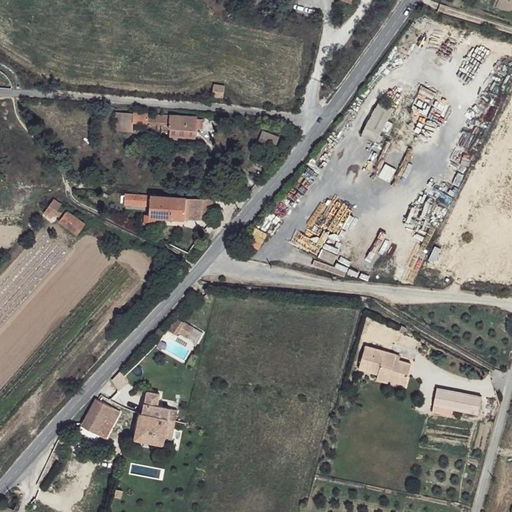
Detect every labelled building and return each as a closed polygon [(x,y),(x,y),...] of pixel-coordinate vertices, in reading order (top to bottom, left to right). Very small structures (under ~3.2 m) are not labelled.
[(258,12),(262,0),(243,0),(241,5),(258,12)] [(225,87),(214,85),(213,98),(223,99),(225,87)] [(389,106),(379,102),(366,127),(378,133),(381,125),(389,106)] [(392,109),(389,106),(381,125),(378,133),(381,134),(385,126),(392,109)] [(394,178),(420,117),(398,108),(388,131),(391,133),(375,170),(394,178)] [(133,115),(114,114),(113,136),(133,137),(133,123),(133,115)] [(171,127),(171,116),(133,115),(133,123),(161,124),(161,127),(171,127)] [(198,116),(172,115),(171,116),(171,127),(198,129),(198,125),(198,116)] [(285,131),(269,126),(263,145),(271,147),(279,150),(285,131)] [(151,197),(127,194),(126,204),(152,204),(151,197)] [(187,199),(151,197),(152,204),(151,217),(160,217),(186,219),(187,199)] [(213,200),(187,199),(186,219),(212,220),(213,200)] [(53,202),(45,213),(54,217),(55,215),(80,234),(85,225),(59,207),(60,205),(53,202)] [(151,217),(147,216),(147,225),(159,225),(160,217),(151,217)] [(254,226),(245,242),(257,248),(266,233),(254,226)] [(241,245),(239,255),(249,257),(250,253),(251,248),(241,245)] [(334,253),(320,247),(316,255),(331,261),(334,253)] [(259,250),(251,248),(250,253),(257,256),(259,250)] [(178,320),(171,332),(178,337),(179,335),(185,324),(178,320)] [(196,331),(185,324),(179,335),(190,341),(196,331)] [(104,330),(86,350),(98,360),(116,340),(104,330)] [(399,353),(369,345),(363,368),(381,373),(380,380),(390,383),(392,380),(408,384),(414,363),(398,357),(399,353)] [(486,402),(442,389),(438,405),(483,418),(486,402)] [(144,404),(142,414),(168,420),(170,409),(157,407),(160,395),(148,392),(145,404),(144,404)] [(120,411),(96,399),(83,427),(108,438),(120,411)] [(142,414),(139,414),(137,430),(135,437),(163,443),(166,431),(168,420),(142,414)] [(183,440),(179,439),(178,444),(186,446),(188,436),(184,436),(183,440)]
